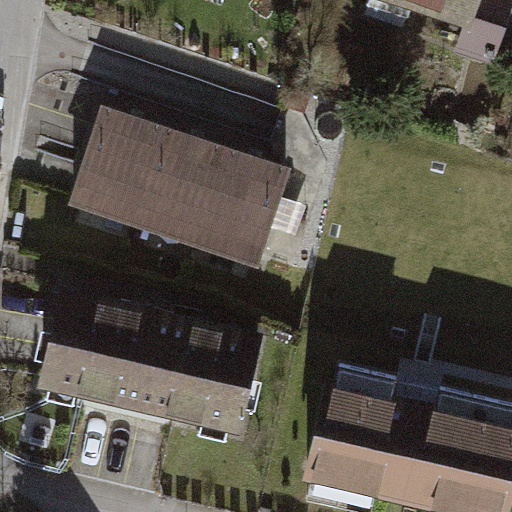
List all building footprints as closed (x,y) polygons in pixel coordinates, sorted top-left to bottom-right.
[(511,0),(393,0),(393,2),(495,31),(488,54),(511,60),(511,0)] [(164,119),(102,98),(73,191),(131,211),(164,119)] [(225,140),(164,119),(131,211),(194,232),(225,140)] [(285,160),(225,140),(194,232),(254,252),(285,160)] [(263,332),(61,284),(39,375),(242,423),(263,332)] [(335,376),(326,373),(304,467),(499,511),(506,511),(511,487),(511,400),(440,384),(436,401),(388,390),(392,373),(339,361),(335,376)]
